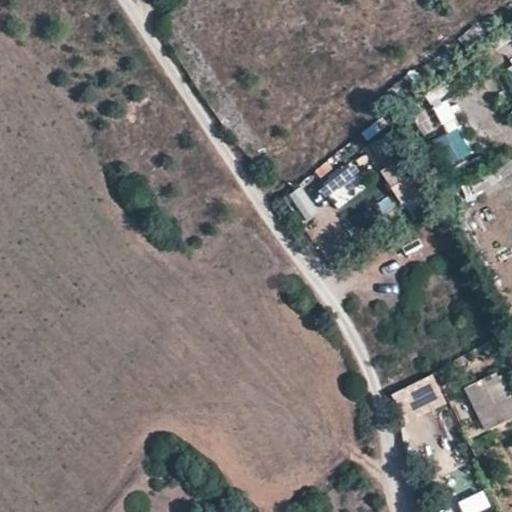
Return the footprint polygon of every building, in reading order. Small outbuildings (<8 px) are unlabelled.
[(409,102),(422,134),(450,124),(441,100),(455,95),(452,86),(409,102)] [(444,169),(473,155),(462,130),(432,144),(444,169)] [(404,205),(419,195),(396,162),(381,172),(404,205)] [(347,170),(311,196),(326,216),(362,190),(347,170)] [(486,430),(511,416),(511,396),(510,393),(505,396),(494,373),(464,389),(486,430)] [(398,391),(406,412),(426,405),(429,411),(447,405),(436,376),(398,391)]
